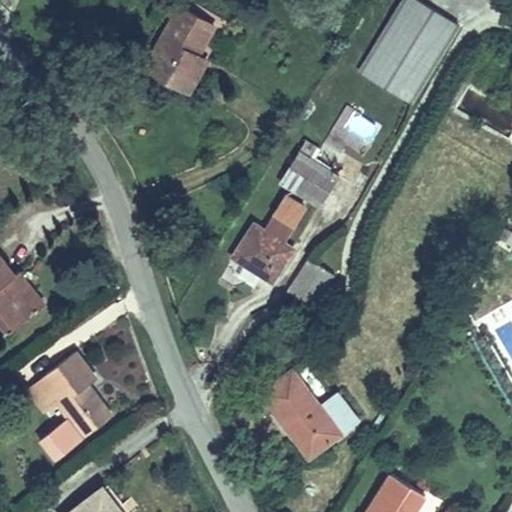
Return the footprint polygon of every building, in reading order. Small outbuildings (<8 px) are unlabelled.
[(173,0),(137,60),(181,88),(193,69),(180,57),(205,19),(175,0),(173,0)] [(391,0),(354,59),(406,92),(452,20),(421,0),(391,0)] [(305,133),(341,156),(350,141),(314,117),(305,133)] [(275,179),(309,205),(330,173),(310,157),(315,146),(302,137),(275,179)] [(227,256),(262,280),(286,246),(277,238),(280,230),(265,222),(260,228),(249,221),(227,256)] [(0,306),(5,312),(39,286),(14,252),(4,257),(0,251),(0,306)] [(306,255),(284,287),(311,305),(332,271),(306,255)] [(36,365),(55,393),(75,421),(105,396),(93,377),(88,381),(80,371),(91,364),(73,340),(36,365)] [(40,403),(55,393),(36,365),(21,374),(40,403)] [(291,366),(252,395),(298,457),(355,415),(334,387),(317,400),(291,366)] [(369,511),(413,511),(427,492),(396,472),(369,511)] [(65,511),(124,511),(98,477),(61,505),(65,511)]
